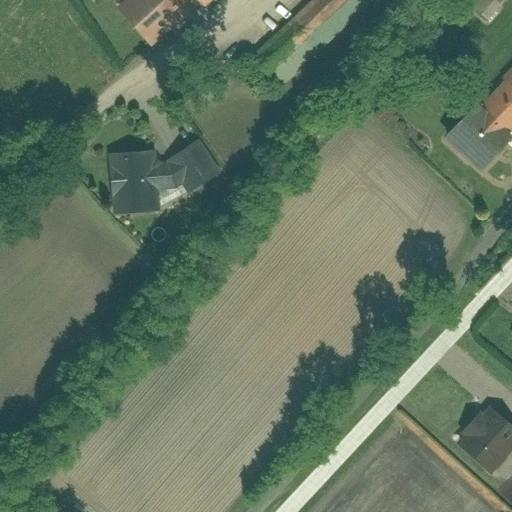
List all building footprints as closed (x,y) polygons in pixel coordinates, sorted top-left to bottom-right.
[(210,0),(130,0),(120,9),(156,49),(210,0)] [(379,0),(314,0),(251,60),(281,92),(379,0)] [(470,0),(466,6),(490,24),(508,0),(470,0)] [(511,73),(481,107),(510,134),(511,131),(511,73)] [(477,104),(446,137),(479,167),(510,134),(481,107),(477,104)] [(216,170),(197,141),(152,166),(151,150),(113,152),(114,211),(154,207),(216,170)] [(511,449),(511,432),(489,412),(459,446),(490,474),(511,449)]
